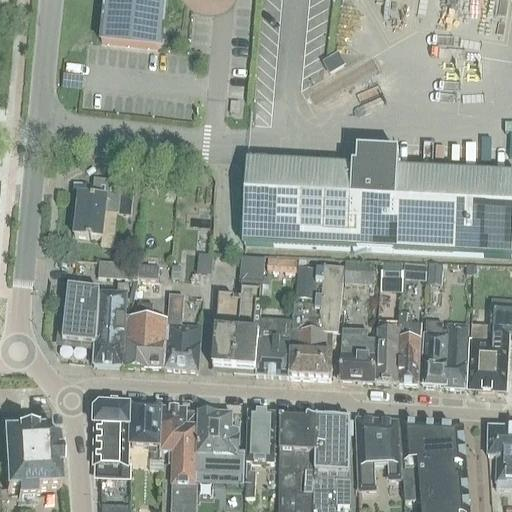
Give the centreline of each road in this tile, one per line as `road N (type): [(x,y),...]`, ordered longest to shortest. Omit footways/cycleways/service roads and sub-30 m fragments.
road 1 (residential): [(66,401),(112,385),(511,413)]
road 2 (tertiary): [(20,351),(50,0)]
